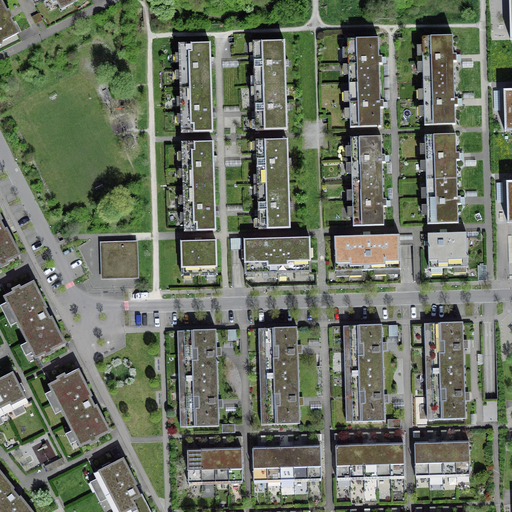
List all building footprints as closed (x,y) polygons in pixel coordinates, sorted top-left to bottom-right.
[(81,0),(55,0),(61,11),(81,0)] [(0,45),(18,37),(11,22),(14,20),(12,16),(10,12),(6,14),(0,3),(0,45)] [(422,37),(423,82),(454,81),(454,62),(457,62),(457,55),(453,55),(453,36),(422,37)] [(348,39),(349,84),(380,83),(379,65),(382,65),(382,57),(379,57),(378,39),(348,39)] [(255,87),(286,86),(284,41),(253,42),(255,87)] [(180,89),(211,88),(210,44),(179,45),(180,89)] [(455,99),(454,81),(423,82),(424,126),(455,125),(455,106),(458,106),(458,99),(455,99)] [(380,101),(380,83),(349,84),(350,128),(381,127),(380,108),(384,108),(383,101),(380,101)] [(287,130),(286,86),(255,87),(256,131),(287,130)] [(213,132),(211,88),(180,89),(182,133),(213,132)] [(511,90),(503,91),(505,129),(511,128),(511,90)] [(425,136),(426,180),(457,179),(457,161),(460,161),(459,153),(456,153),(456,135),(425,136)] [(351,138),(352,182),(383,181),(382,163),(385,163),(385,156),(382,156),(381,137),(351,138)] [(258,185),(289,184),(287,140),(256,141),(258,185)] [(183,187),(214,186),(213,142),(182,143),(183,187)] [(458,197),(457,179),(426,180),(427,224),(458,223),(458,205),(461,205),(461,197),(458,197)] [(383,199),(383,181),(352,182),(353,226),(384,226),(383,207),(387,207),(386,199),(383,199)] [(290,228),(289,184),(258,185),(259,229),(290,228)] [(216,231),(214,186),(183,187),(185,232),(216,231)] [(0,220),(2,219),(0,215),(0,266),(1,268),(8,264),(7,262),(20,255),(7,229),(4,230),(0,221),(0,220)] [(445,234),(428,234),(428,245),(429,268),(467,267),(466,233),(445,234)] [(352,271),(385,270),(384,235),(351,236),(352,271)] [(400,235),(384,235),(385,270),(401,269),(400,235)] [(349,271),(352,271),(351,236),(334,237),(335,271),(337,271),(337,276),(349,276),(349,271)] [(277,239),(278,273),(311,272),(310,258),(313,258),(313,248),(310,248),(310,237),(277,239)] [(232,250),(242,249),(242,239),(231,240),(232,250)] [(245,274),(278,273),(277,239),(244,240),(244,250),(242,250),(242,260),(245,260),(245,274)] [(216,240),(181,241),(182,276),(217,275),(216,240)] [(113,243),(114,278),(137,277),(136,242),(113,243)] [(52,350),(65,343),(52,317),(49,319),(44,309),(47,307),(34,282),(21,288),(19,286),(12,290),(13,292),(4,297),(35,358),(45,354),(46,356),(53,352),(52,350)] [(430,323),(432,372),(464,371),(463,322),(430,323)] [(350,326),(351,374),(384,373),(382,325),(350,326)] [(398,338),(398,325),(390,325),(390,338),(398,338)] [(265,328),(266,376),(298,375),(297,327),(265,328)] [(184,331),(185,379),(218,378),(216,330),(184,331)] [(92,396),(79,370),(66,377),(64,374),(57,378),(58,380),(49,385),(80,447),(89,442),(91,444),(98,440),(97,438),(110,431),(97,405),(94,407),(89,397),(92,396)] [(466,419),(464,371),(432,372),(433,420),(466,419)] [(19,384),(13,373),(0,379),(0,416),(28,403),(23,392),(25,391),(21,383),(19,384)] [(385,421),(384,373),(351,374),(353,422),(385,421)] [(300,424),(298,375),(266,376),(267,425),(300,424)] [(219,426),(218,378),(185,379),(186,427),(219,426)] [(455,443),(456,475),(470,475),(469,442),(455,443)] [(429,476),(443,476),(442,443),(428,444),(429,476)] [(443,476),(456,475),(455,443),(442,443),(443,476)] [(390,445),(391,477),(405,477),(404,444),(390,445)] [(415,476),(429,476),(428,444),(414,444),(415,476)] [(350,478),(364,478),(363,445),(349,446),(350,478)] [(364,478),(377,478),(376,445),(363,445),(364,478)] [(377,478),(391,477),(390,445),(376,445),(377,478)] [(337,479),(350,478),(349,446),(336,446),(337,479)] [(307,448),(308,480),(322,480),(321,447),(307,448)] [(267,481),(281,481),(280,448),(266,449),(267,481)] [(281,481),(294,480),(293,448),(280,448),(281,481)] [(294,480),(308,480),(307,448),(293,448),(294,480)] [(228,450),(229,482),(243,482),(242,449),(228,450)] [(253,481),(267,481),(266,449),(253,449),(253,481)] [(188,483),(202,483),(201,450),(187,451),(188,483)] [(202,483),(216,482),(215,450),(201,450),(202,483)] [(216,482),(229,482),(228,450),(215,450),(216,482)] [(137,484),(124,458),(111,465),(109,462),(102,466),(103,469),(94,473),(113,511),(151,511),(142,494),(139,495),(134,485),(137,484)] [(14,488),(0,470),(0,511),(33,511),(21,496),(19,498),(12,490),(14,488)]
